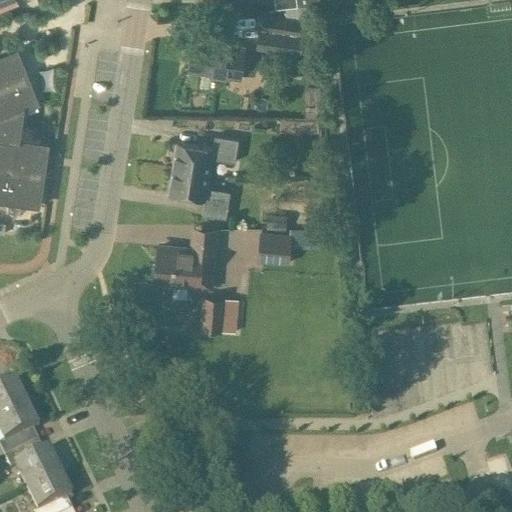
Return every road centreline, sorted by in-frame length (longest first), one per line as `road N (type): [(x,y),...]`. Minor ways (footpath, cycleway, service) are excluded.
road 1 (unclassified): [(53,288),(89,267),(100,243),(140,0)]
road 2 (unclassified): [(146,511),(53,288)]
